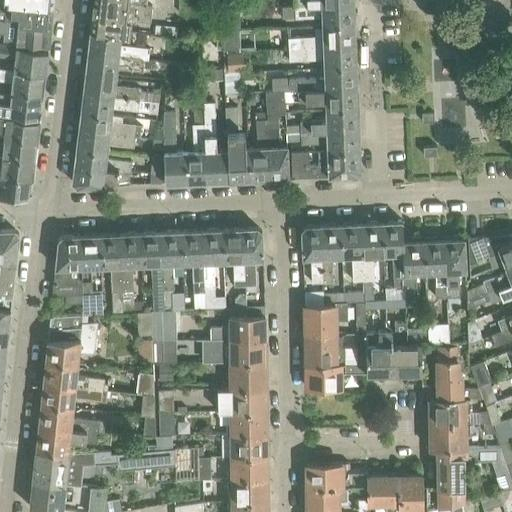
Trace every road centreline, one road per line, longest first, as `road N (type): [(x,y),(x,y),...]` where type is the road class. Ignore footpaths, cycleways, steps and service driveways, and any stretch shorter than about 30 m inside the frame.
road 1 (residential): [(5,511),(44,209)]
road 2 (residential): [(280,201),(286,444)]
road 3 (residential): [(44,209),(280,201)]
road 4 (residential): [(44,209),(71,0)]
road 5 (residential): [(286,444),(407,443),(406,387)]
road 6 (residential): [(511,189),(378,197)]
